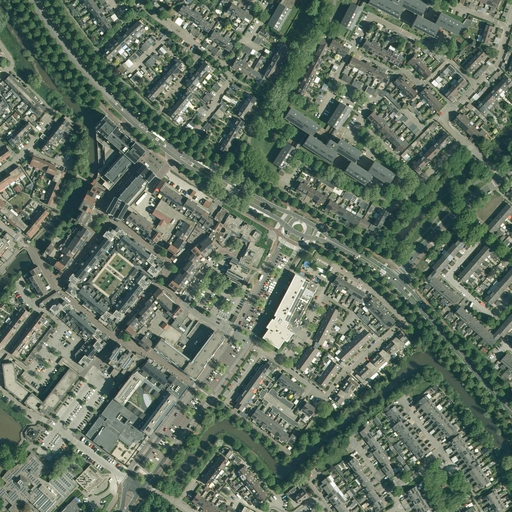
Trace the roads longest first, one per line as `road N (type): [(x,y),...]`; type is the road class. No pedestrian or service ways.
road 1 (tertiary): [(30,0),(65,52),(129,120),(288,228)]
road 2 (residential): [(281,361),(336,268),(402,319),(327,394),(286,369)]
road 3 (tertiary): [(296,216),(219,177),(133,116),(37,0)]
road 4 (tertiary): [(143,487),(249,341)]
road 5 (tertiary): [(234,333),(128,479)]
road 6 (residential): [(417,180),(397,205),(366,198),(300,159),(285,182),(275,175)]
road 7 (residential): [(483,235),(447,277),(492,316),(511,293)]
road 8 (tertiary): [(423,310),(511,411)]
road 9 (residential): [(449,60),(371,15),(357,43)]
